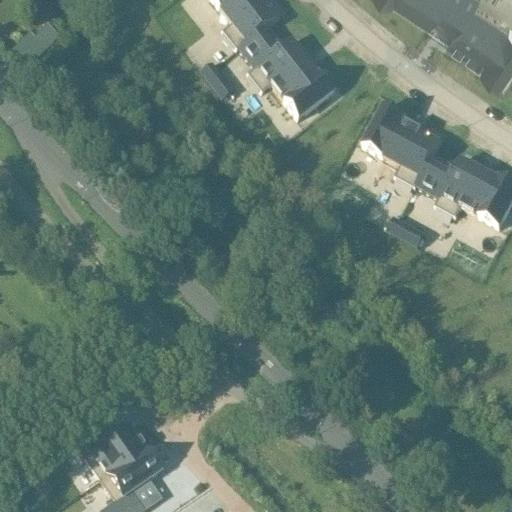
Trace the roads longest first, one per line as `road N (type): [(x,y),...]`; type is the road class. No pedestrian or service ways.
road 1 (unclassified): [(372,478),(0,99)]
road 2 (unclassified): [(0,172),(148,326),(372,478)]
road 3 (residential): [(511,143),(396,66),(327,0)]
